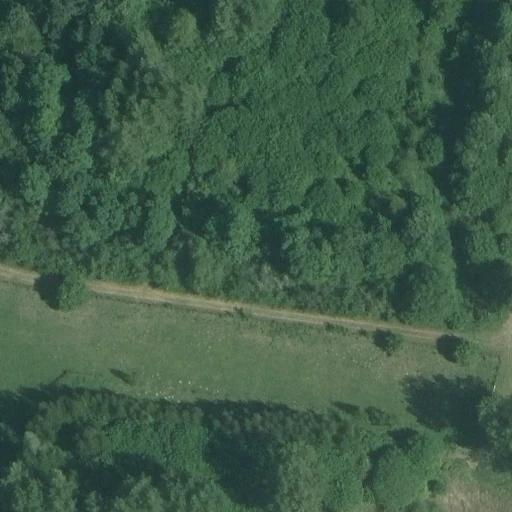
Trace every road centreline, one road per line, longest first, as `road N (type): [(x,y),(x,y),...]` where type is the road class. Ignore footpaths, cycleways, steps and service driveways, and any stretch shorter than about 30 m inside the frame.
road 1 (track): [(495,408),(142,360),(81,368)]
road 2 (track): [(510,347),(115,294)]
road 3 (track): [(390,0),(418,41),(427,77),(422,194),(460,231),(458,339)]
road 4 (track): [(0,465),(81,368)]
